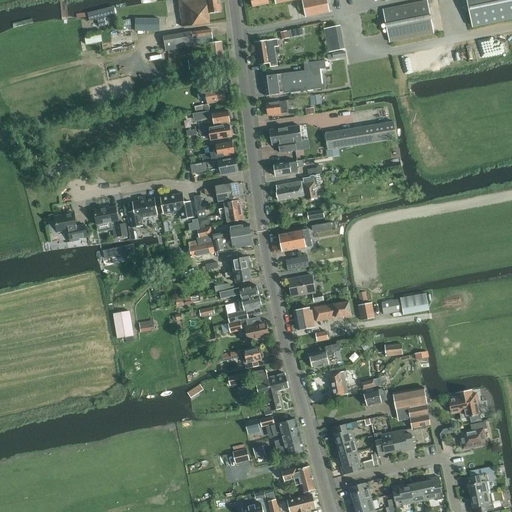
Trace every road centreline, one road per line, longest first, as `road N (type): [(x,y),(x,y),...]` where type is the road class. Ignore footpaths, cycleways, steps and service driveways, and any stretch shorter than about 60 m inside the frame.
road 1 (tertiary): [(324,485),(276,307),(255,174)]
road 2 (track): [(511,26),(370,53),(341,14),(237,33)]
road 3 (residential): [(456,511),(445,456),(324,485)]
road 4 (tertiary): [(255,174),(233,0)]
road 5 (residential): [(255,174),(99,193)]
